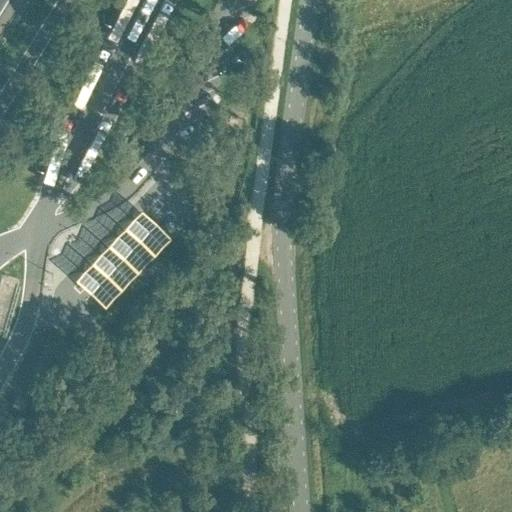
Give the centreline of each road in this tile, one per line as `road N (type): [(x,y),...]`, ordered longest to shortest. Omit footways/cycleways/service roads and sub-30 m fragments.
road 1 (tertiary): [(300,511),(285,225),(307,0)]
road 2 (unknown): [(10,511),(122,412),(216,255),(285,225)]
